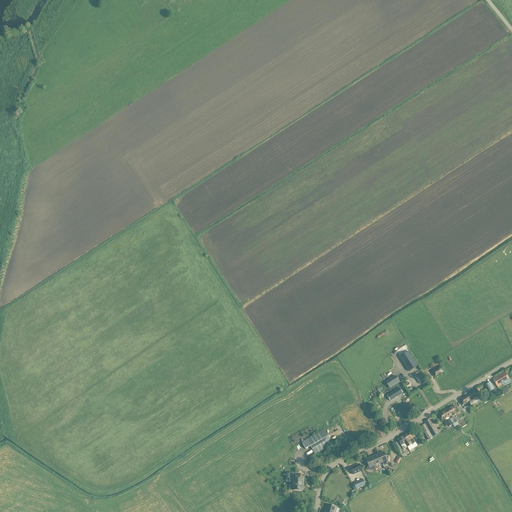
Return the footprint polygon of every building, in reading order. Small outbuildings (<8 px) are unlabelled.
[(385,329),(381,332),(386,338),(389,334),(385,329)] [(408,351),(400,357),(409,371),(417,366),(408,351)] [(434,370),(437,375),(443,372),(441,367),(434,370)] [(424,378),(419,371),(413,374),(418,382),(424,378)] [(505,371),(499,375),(493,379),(498,387),(503,384),(503,385),(511,381),(505,371)] [(396,376),(386,382),(390,388),(400,382),(396,376)] [(489,391),(494,388),(490,382),(485,385),(489,391)] [(385,388),(382,390),(380,387),(376,390),(380,396),(387,391),(385,388)] [(387,395),(390,400),(403,393),(400,387),(387,395)] [(477,389),(475,390),(459,399),(462,405),(469,401),(469,402),(471,406),(481,400),(477,393),(479,392),(477,389)] [(452,405),(444,410),(449,418),(448,418),(449,419),(449,418),(457,413),(452,405)] [(394,417),(398,414),(393,407),(389,410),(394,417)] [(449,418),(444,410),(438,413),(443,421),(445,419),(449,426),(452,424),(449,419),(448,418),(449,418)] [(454,416),(450,419),(455,427),(459,424),(454,416)] [(429,418),(424,421),(433,437),(438,433),(429,418)] [(332,423),(326,426),(328,432),(334,430),(332,423)] [(433,438),(425,424),(420,426),(429,440),(433,438)] [(306,439),(302,442),(306,448),(310,446),(315,454),(332,444),(324,429),(306,439)] [(397,439),(403,449),(412,444),(410,440),(412,439),(408,432),(397,439)] [(384,451),(378,454),(382,463),(385,465),(386,464),(387,463),(387,462),(387,461),(388,461),(388,460),(388,459),(388,458),(388,457),(388,456),(388,455),(386,456),(384,451)] [(382,463),(378,454),(366,459),(369,467),(367,468),(369,470),(371,470),(373,470),(375,469),(375,465),(382,462),(382,463)] [(350,468),(353,475),(362,471),(359,464),(350,468)] [(298,478),(298,474),(290,473),(290,481),(293,482),(292,490),(302,490),(302,485),(303,485),(304,478),(298,478)] [(363,479),(351,484),(353,489),(357,487),(358,489),(362,488),(363,489),(366,487),(363,479)] [(325,509),(334,511),(335,511),(337,506),(325,503),(324,507),(325,508),(325,509)]
